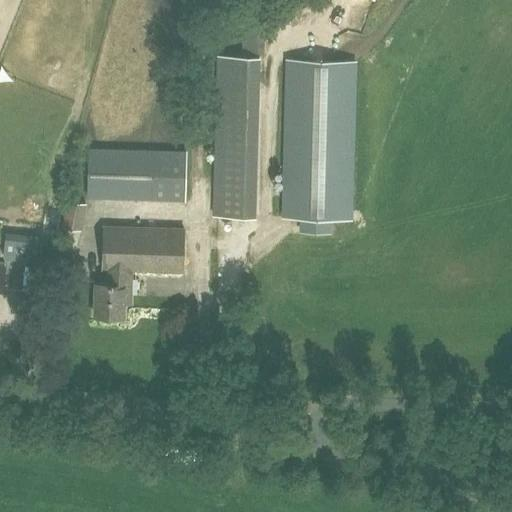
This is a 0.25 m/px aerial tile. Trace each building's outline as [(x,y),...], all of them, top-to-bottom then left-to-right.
[(27,65),(48,0),(0,0),(0,58),(0,57),(27,65)] [(264,54),(264,25),(242,25),(242,53),(264,54)] [(266,54),(222,54),(223,215),(268,215),(266,54)] [(351,218),(355,59),(287,58),(283,216),(301,217),(301,231),(329,231),(329,218),(351,218)] [(183,199),(185,151),(86,148),(86,197),(183,199)] [(81,229),(85,203),(66,199),(61,226),(81,229)] [(297,235),(298,223),(277,222),(277,235),(297,235)] [(181,270),(183,228),(103,225),(101,268),(107,268),(107,282),(96,282),(95,315),(124,316),(124,295),(130,295),(131,269),(181,270)] [(39,260),(42,236),(5,232),(3,256),(39,260)]
